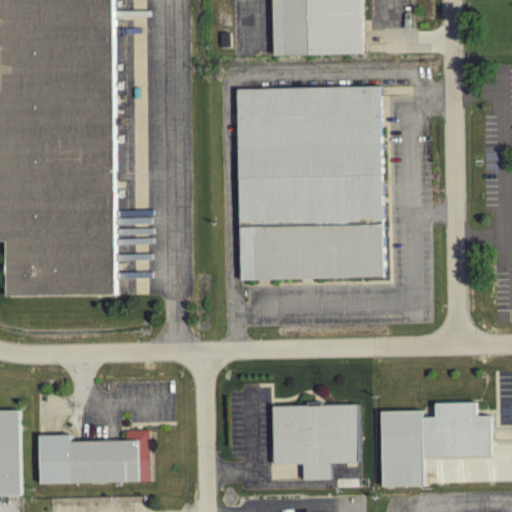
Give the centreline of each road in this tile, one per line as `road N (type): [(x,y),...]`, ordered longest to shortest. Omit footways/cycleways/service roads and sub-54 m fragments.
road 1 (residential): [(0,347),(204,352),(511,343)]
road 2 (residential): [(456,0),(465,343)]
road 3 (residential): [(204,352),(208,511)]
